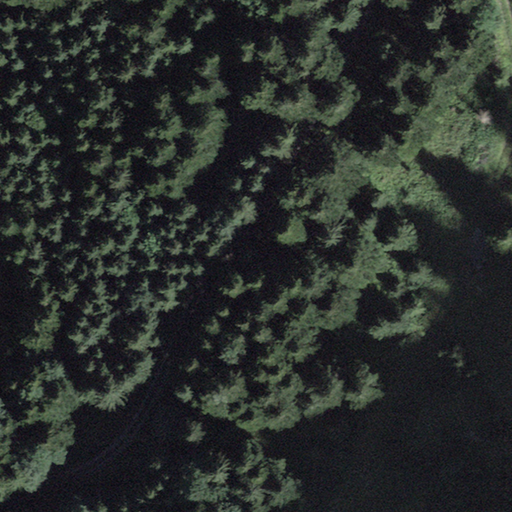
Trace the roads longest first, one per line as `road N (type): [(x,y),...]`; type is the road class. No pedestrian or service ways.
road 1 (track): [(0,498),(71,462),(120,418),(343,53),(365,0)]
road 2 (track): [(511,100),(464,266)]
